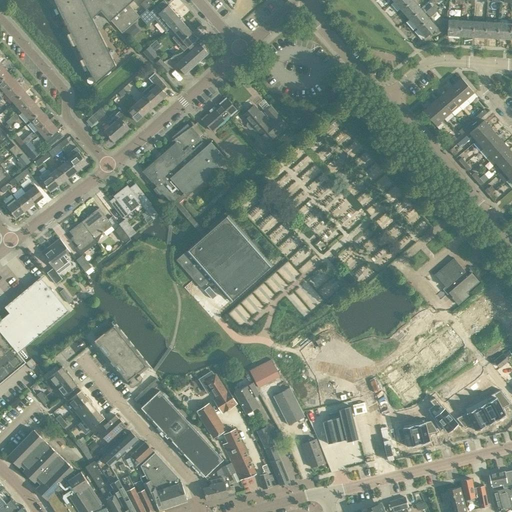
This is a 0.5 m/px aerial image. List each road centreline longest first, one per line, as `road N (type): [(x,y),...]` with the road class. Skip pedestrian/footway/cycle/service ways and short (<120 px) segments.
road 1 (residential): [(360,379),(371,357),(439,309),(413,278),(487,215)]
road 2 (residential): [(199,511),(193,486),(81,355)]
road 3 (residential): [(0,18),(67,95),(67,118),(109,167)]
road 4 (residential): [(109,167),(241,51)]
road 5 (tertiary): [(487,215),(385,98)]
road 6 (tertiary): [(386,476),(511,445)]
road 7 (residential): [(12,243),(109,167)]
